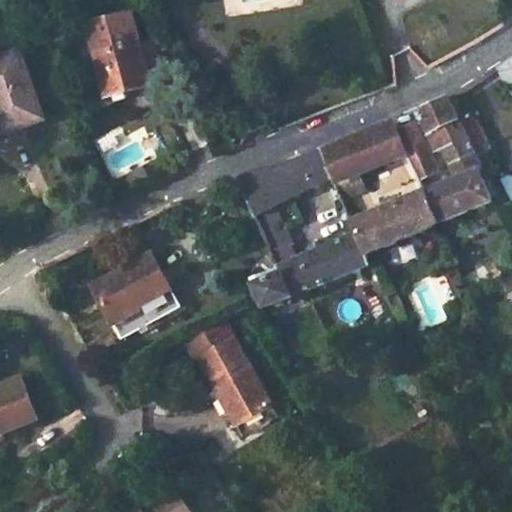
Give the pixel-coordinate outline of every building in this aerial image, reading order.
[(133,14),(87,26),(107,96),(152,85),(133,14)] [(11,55),(0,58),(0,115),(6,134),(46,120),(22,51),(11,55)] [(451,102),(428,113),(425,125),(430,135),(440,130),(449,150),(459,171),(478,162),(451,102)] [(418,128),(404,135),(413,156),(423,178),(440,170),(418,128)] [(440,130),(430,135),(438,155),(449,150),(440,130)] [(401,131),(387,138),(397,163),(404,160),(413,156),(404,135),(401,131)] [(379,132),(329,153),(340,182),(349,204),(370,196),(367,186),(360,190),(356,181),(363,178),(397,163),(387,138),(379,132)] [(329,153),(301,165),(317,192),(340,182),(329,153)] [(413,156),(404,160),(422,198),(430,195),(423,178),(413,156)] [(466,181),(430,195),(444,225),(494,205),(482,182),(498,176),(489,158),(478,162),(459,171),(466,181)] [(297,173),(286,179),(297,201),(317,192),(301,165),(297,173)] [(272,172),(242,182),(260,217),(297,201),(286,179),(272,172)] [(363,178),(356,181),(360,190),(367,186),(363,178)] [(369,219),(356,224),(359,231),(368,256),(444,225),(430,195),(422,198),(411,203),(405,206),(402,199),(386,204),(388,212),(374,217),(372,211),(366,213),(369,219)] [(409,197),(402,199),(405,206),(411,203),(409,197)] [(299,247),(279,256),(288,273),(260,285),(271,309),(372,266),(368,256),(359,231),(351,234),(353,240),(306,260),(299,247)] [(294,232),(273,243),(279,256),(299,247),(297,242),(299,241),(294,232)] [(126,339),(184,306),(154,254),(96,288),(126,339)] [(275,407),(237,337),(201,356),(218,388),(226,383),(231,390),(222,395),(232,412),(240,408),(248,424),(240,428),(245,436),(272,422),(266,412),(275,407)] [(42,417),(29,378),(0,386),(0,439),(10,436),(8,429),(42,417)] [(226,383),(218,388),(222,395),(231,390),(226,383)] [(240,408),(232,412),(240,428),(248,424),(240,408)] [(202,511),(181,482),(136,511),(202,511)]
